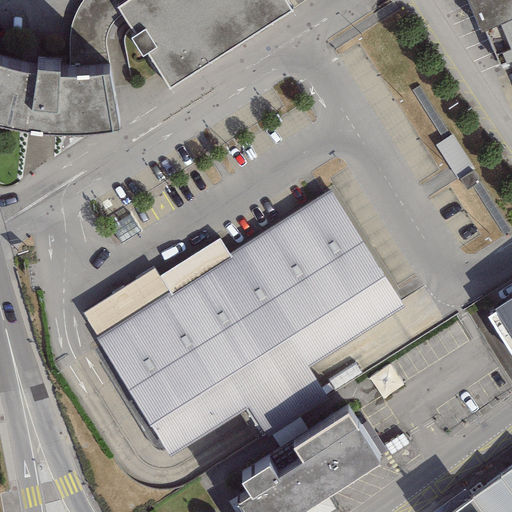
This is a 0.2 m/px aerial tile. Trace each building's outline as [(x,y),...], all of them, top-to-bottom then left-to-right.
[(279,0),(130,0),(119,7),(172,92),(289,14),(279,0)] [(511,0),(470,0),(503,74),(511,70),(511,0)] [(22,66),(0,58),(0,122),(8,126),(50,135),(83,136),(118,132),(107,68),(57,70),(22,66)] [(397,294),(335,193),(226,259),(217,244),(159,279),(152,268),(100,300),(79,313),(168,459),(246,411),(263,439),(330,398),(311,367),(406,309),(397,294)] [(511,298),(485,315),(511,359),(511,298)] [(306,511),(380,467),(348,415),(292,449),(302,464),(277,479),(269,466),(240,483),(249,498),(237,505),(241,511),(306,511)] [(511,511),(511,472),(456,511),(511,511)]
